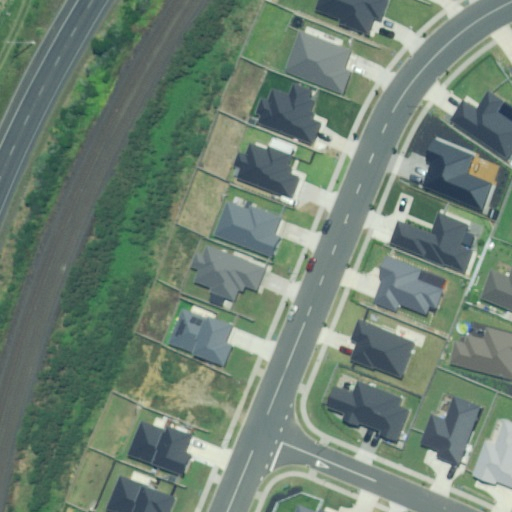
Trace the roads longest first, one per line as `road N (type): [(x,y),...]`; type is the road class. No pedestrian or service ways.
road 1 (tertiary): [(511,0),(457,29),(406,83),(259,431)]
road 2 (residential): [(259,431),(447,511)]
road 3 (secondary): [(89,0),(0,174)]
